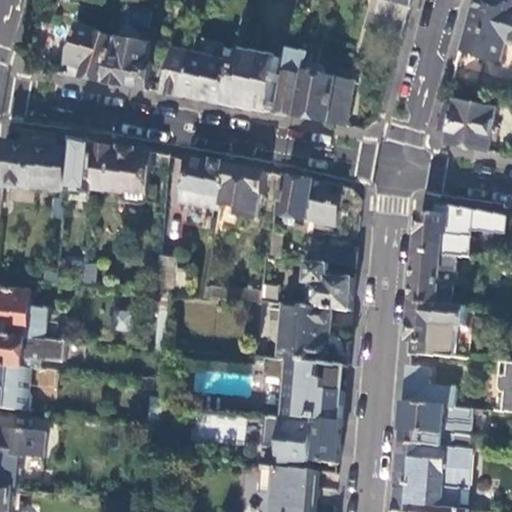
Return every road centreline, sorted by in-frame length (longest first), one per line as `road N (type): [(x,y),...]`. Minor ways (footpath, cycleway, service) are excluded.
road 1 (residential): [(405,166),(0,92)]
road 2 (residential): [(405,166),(364,511)]
road 3 (residential): [(405,166),(449,0)]
